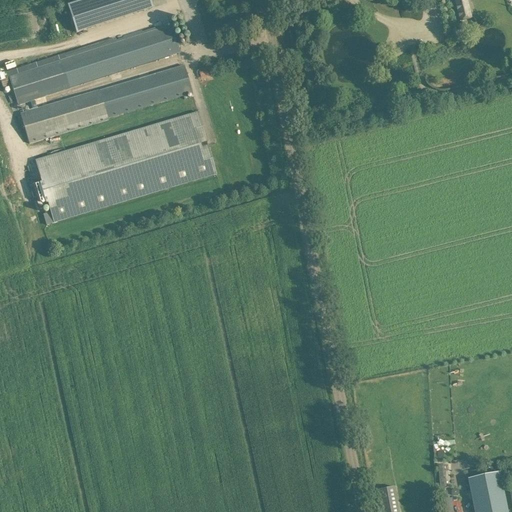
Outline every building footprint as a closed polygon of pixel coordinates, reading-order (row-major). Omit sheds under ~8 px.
[(84,0),(68,5),(77,32),(153,8),(150,0),(84,0)] [(452,0),(458,22),(474,18),(469,0),(452,0)] [(113,38),(4,73),(6,79),(7,79),(10,78),(16,99),(17,104),(18,104),(30,101),(34,111),(38,110),(35,99),(69,89),(171,56),(180,53),(171,26),(162,29),(156,31),(155,27),(117,40),(116,39),(113,40),(113,38)] [(14,61),(5,64),(7,70),(16,67),(14,61)] [(175,68),(100,91),(38,110),(34,111),(20,115),(29,144),(108,120),(107,118),(183,96),(192,93),(184,66),(175,68)] [(205,68),(198,70),(200,76),(209,73),(207,68),(205,68)] [(6,79),(0,81),(3,88),(9,87),(7,79),(6,79)] [(35,161),(41,181),(31,184),(39,209),(49,206),(54,223),(217,175),(198,112),(35,161)] [(468,479),(474,511),(508,511),(500,472),(468,479)] [(399,511),(395,486),(394,487),(379,489),(382,511),(399,511)]
